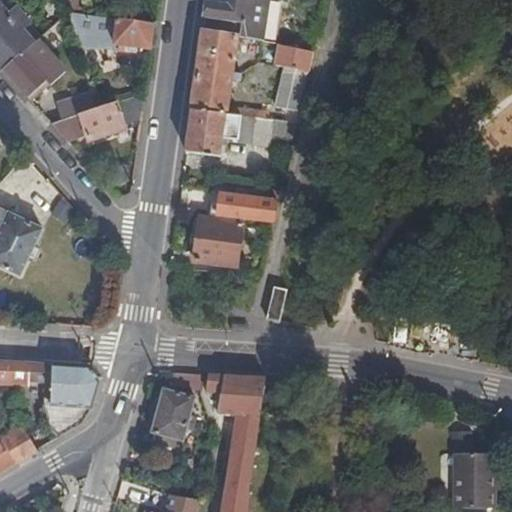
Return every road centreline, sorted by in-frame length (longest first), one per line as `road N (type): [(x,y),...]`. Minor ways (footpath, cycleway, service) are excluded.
road 1 (unclassified): [(511,401),(337,369),(130,350)]
road 2 (track): [(332,0),(246,360)]
road 3 (tertiary): [(144,249),(178,0)]
road 4 (residential): [(144,249),(0,91)]
road 5 (residential): [(0,341),(130,350)]
